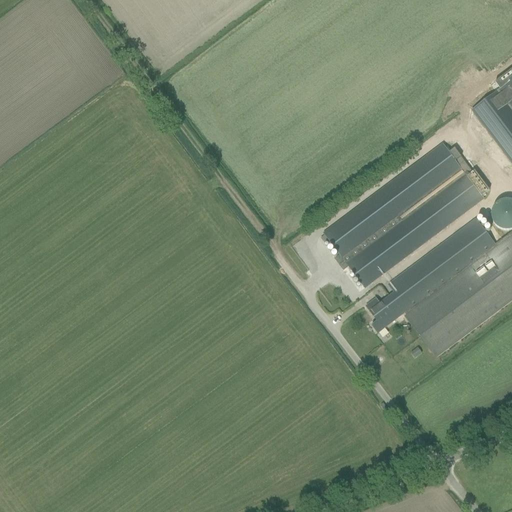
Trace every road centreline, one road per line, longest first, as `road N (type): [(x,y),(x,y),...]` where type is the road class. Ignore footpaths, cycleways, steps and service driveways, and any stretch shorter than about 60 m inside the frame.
road 1 (track): [(87,0),(280,258)]
road 2 (unclassified): [(440,470),(280,258)]
